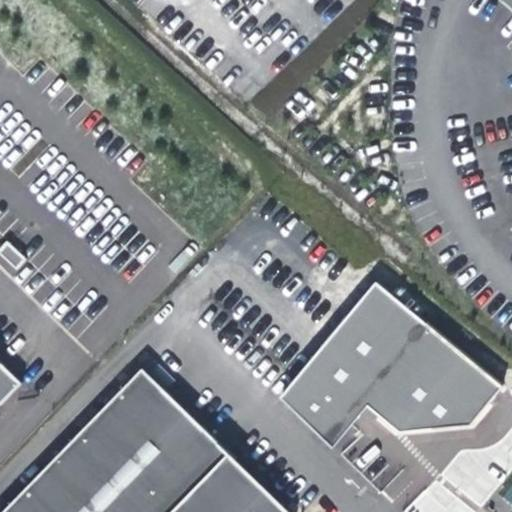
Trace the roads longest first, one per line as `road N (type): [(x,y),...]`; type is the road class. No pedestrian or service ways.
road 1 (unknown): [(171,330),(366,511)]
road 2 (unknown): [(0,495),(171,330)]
road 3 (unknown): [(0,277),(62,349),(55,383),(0,444)]
road 4 (unknown): [(171,330),(239,271),(293,331)]
